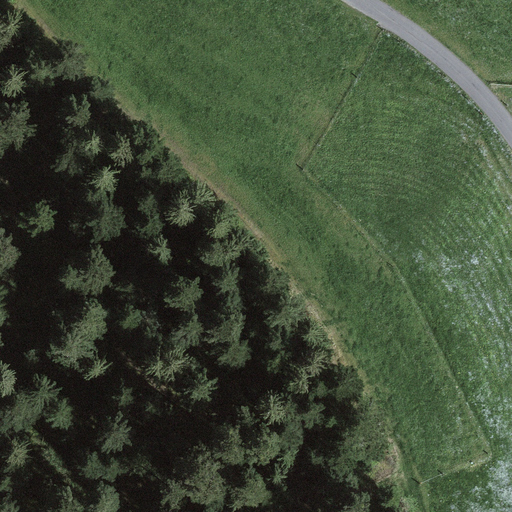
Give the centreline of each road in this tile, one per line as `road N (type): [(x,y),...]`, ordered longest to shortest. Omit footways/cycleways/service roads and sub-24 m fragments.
road 1 (track): [(0,396),(27,265),(25,218),(0,132)]
road 2 (unclassified): [(361,0),(447,62),(511,132)]
